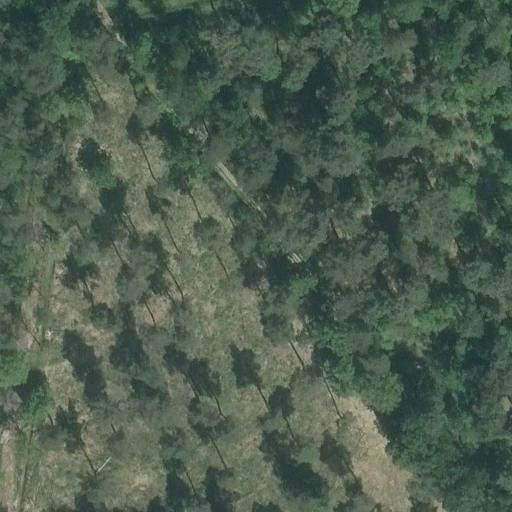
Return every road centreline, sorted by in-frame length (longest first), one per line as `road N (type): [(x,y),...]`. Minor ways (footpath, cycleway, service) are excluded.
road 1 (track): [(113,31),(496,511)]
road 2 (track): [(291,0),(113,31)]
